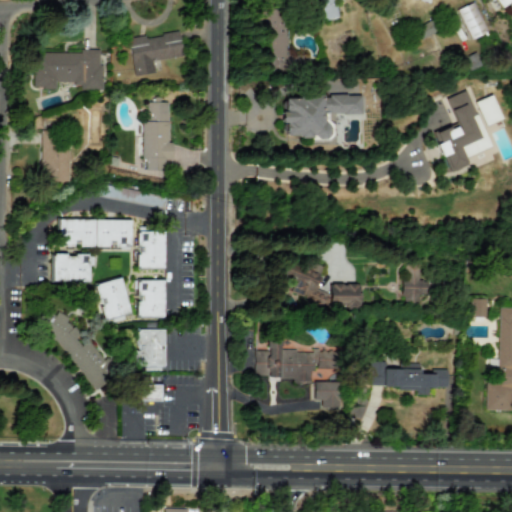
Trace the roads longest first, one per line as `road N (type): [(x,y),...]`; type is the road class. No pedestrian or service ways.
road 1 (tertiary): [(218,392),(218,0)]
road 2 (residential): [(0,359),(2,8)]
road 3 (primary): [(300,466),(511,469)]
road 4 (primary): [(217,455),(77,454)]
road 5 (residential): [(0,359),(24,363),(59,388),(74,417),(77,454)]
